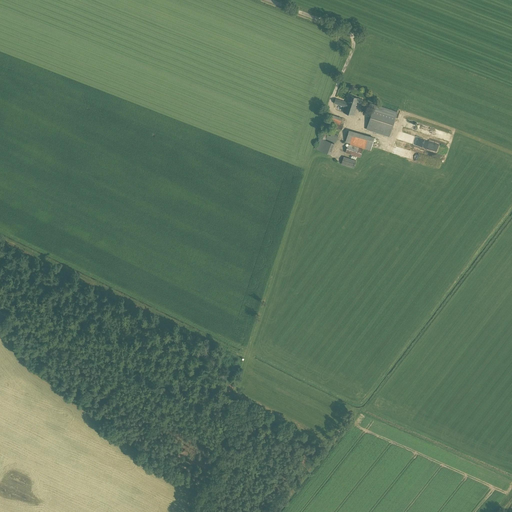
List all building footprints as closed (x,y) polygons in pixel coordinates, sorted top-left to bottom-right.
[(347,102),(335,98),(334,103),(345,107),(343,112),(354,115),(356,107),(355,107),(357,102),(361,103),(362,100),(349,95),(347,102)] [(369,106),(373,107),(366,129),(389,137),(397,112),(374,104),(370,103),(369,106)] [(345,119),(329,114),(325,124),(341,130),(345,119)] [(326,134),(329,126),(324,125),(316,149),(330,154),(334,144),(325,140),(325,139),(335,143),(338,136),(331,134),(330,136),(327,135),(326,134)] [(345,142),(370,149),(373,138),(369,136),(349,130),(345,142)] [(363,149),(348,144),(345,153),(360,157),(363,149)] [(341,164),(354,168),(356,160),(343,156),(341,164)]
